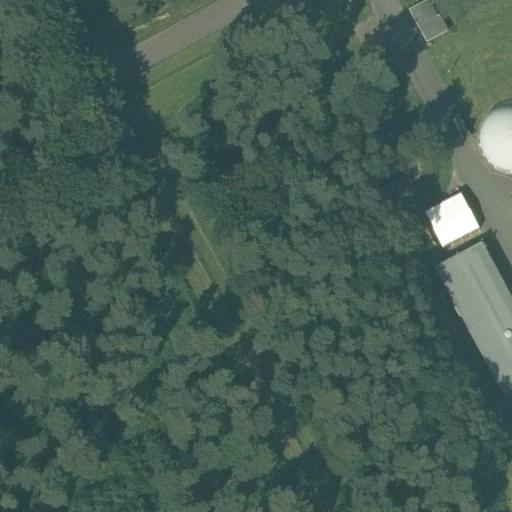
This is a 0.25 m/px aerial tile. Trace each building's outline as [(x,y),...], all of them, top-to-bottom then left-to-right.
[(428,1),(411,10),(428,41),(447,31),(440,16),(437,17),(428,1)] [(511,122),(501,125),(488,133),(480,145),(477,159),(480,174),(488,186),(500,194),(511,196),(511,122)] [(401,178),(376,193),(385,209),(410,194),(401,178)] [(436,246),(426,229),(416,234),(426,252),(436,246)] [(511,392),(511,300),(482,245),(436,269),(505,396),(511,392)]
